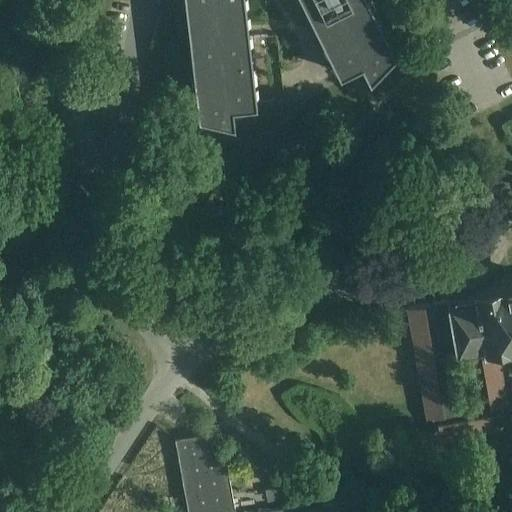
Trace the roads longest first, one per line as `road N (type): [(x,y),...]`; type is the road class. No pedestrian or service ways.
road 1 (unclassified): [(181,368),(234,333),(419,264),(511,208)]
road 2 (unclassified): [(181,368),(138,316),(111,255),(94,163)]
road 3 (unclassified): [(94,163),(36,0)]
road 4 (unclassified): [(85,511),(181,368)]
road 5 (unclassified): [(94,163),(143,0)]
